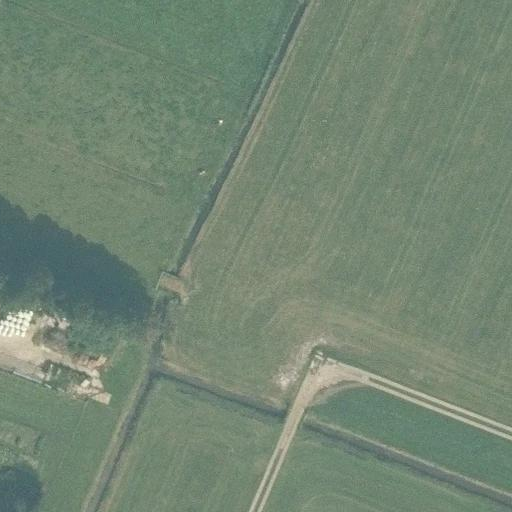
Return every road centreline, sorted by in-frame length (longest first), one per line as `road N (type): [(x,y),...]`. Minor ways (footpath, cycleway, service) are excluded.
road 1 (track): [(257,511),(319,365),(511,439)]
road 2 (track): [(305,398),(184,292),(156,281)]
